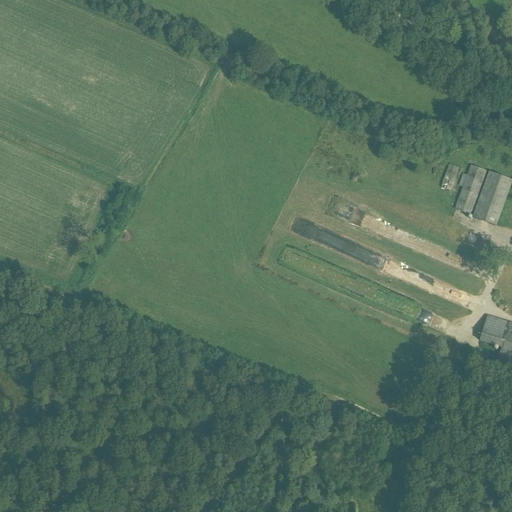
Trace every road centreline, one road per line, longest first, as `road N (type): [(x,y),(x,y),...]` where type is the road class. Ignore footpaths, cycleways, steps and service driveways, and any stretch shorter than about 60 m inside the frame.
road 1 (track): [(292,398),(0,471)]
road 2 (tertiary): [(373,0),(511,94)]
road 3 (track): [(202,511),(261,436),(275,403)]
